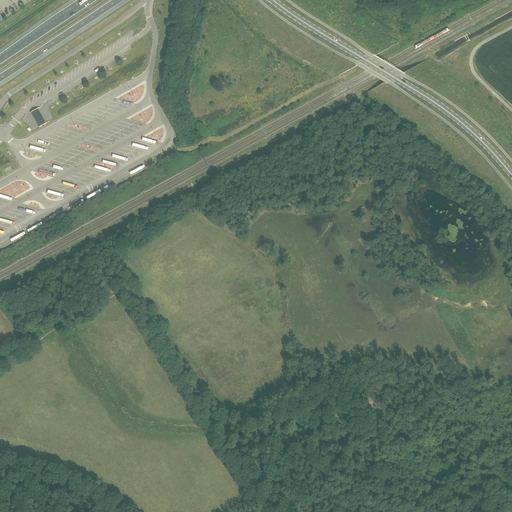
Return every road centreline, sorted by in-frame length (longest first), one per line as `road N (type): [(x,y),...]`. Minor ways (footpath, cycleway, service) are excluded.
road 1 (track): [(124,289),(94,244),(360,105),(360,90),(423,57),(471,65)]
road 2 (track): [(0,358),(124,289),(275,511)]
road 3 (secondary): [(511,175),(456,118),(271,0)]
road 4 (track): [(165,145),(188,150),(225,137),(332,82),(313,66)]
road 5 (motorway): [(0,80),(120,0)]
